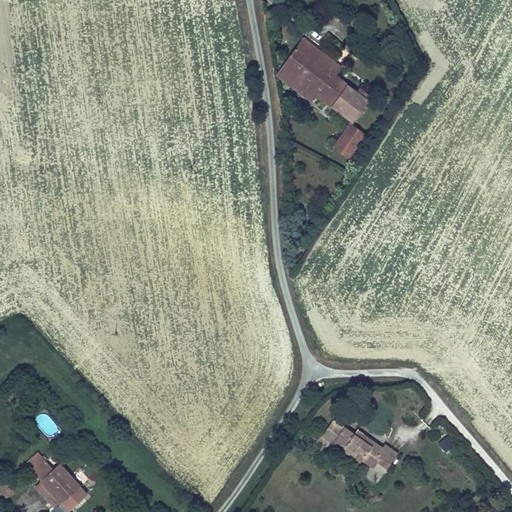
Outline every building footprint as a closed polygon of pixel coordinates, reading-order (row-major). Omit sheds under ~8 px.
[(349,87),(334,76),(312,60),(320,51),(302,38),(276,74),(293,87),(296,82),(316,96),(333,108),(349,87)] [(334,76),(341,66),(320,51),(312,60),(334,76)] [(313,101),(316,96),(296,82),(293,87),(313,101)] [(353,122),(367,103),(355,95),(357,93),(349,87),(333,108),(353,122)] [(370,105),(374,100),(360,89),(357,93),(355,95),(367,103),(370,105)] [(348,122),(331,148),(348,159),(366,133),(348,122)] [(332,440),(335,435),(344,423),(333,415),(321,432),(332,440)] [(50,435),(56,428),(44,416),(37,423),(50,435)] [(355,431),(344,423),(335,435),(346,443),(343,448),(352,455),(354,452),(373,465),(377,460),(387,467),(398,451),(384,441),(382,444),(364,432),(362,436),(355,431)] [(362,436),(364,432),(357,427),(355,431),(362,436)] [(455,443),(447,434),(438,441),(445,451),(455,443)] [(346,443),(335,435),(332,440),(343,448),(346,443)] [(38,478),(52,465),(38,449),(24,462),(38,478)] [(60,501),(81,483),(60,459),(52,465),(38,478),(40,480),(34,485),(54,507),(60,501)] [(0,499),(19,489),(12,476),(0,482),(0,499)] [(68,510),(89,492),(81,483),(60,501),(68,510)]
